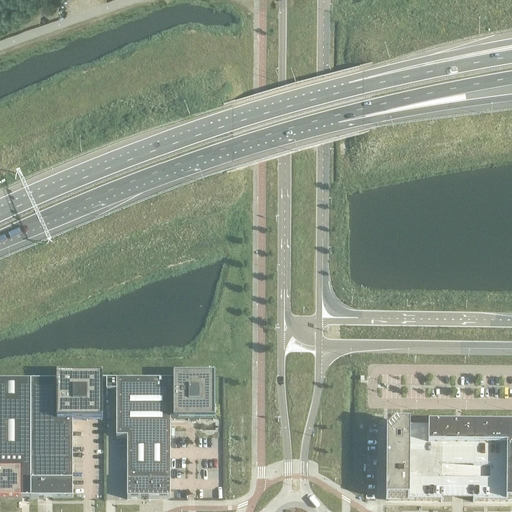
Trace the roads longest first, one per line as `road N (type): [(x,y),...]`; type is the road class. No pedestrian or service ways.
road 1 (motorway): [(362,86),(158,148),(0,214)]
road 2 (motorway): [(0,237),(191,159),(329,121)]
road 3 (primary): [(282,0),(280,332)]
road 4 (primary): [(318,321),(322,0)]
road 5 (motorway): [(318,343),(511,346)]
road 6 (motorway): [(511,322),(318,321)]
road 7 (motorway): [(329,121),(511,77)]
road 8 (motorway): [(329,121),(511,97)]
road 9 (secondary): [(280,332),(285,497)]
road 10 (motorway): [(511,42),(424,59),(362,86)]
road 11 (secondary): [(305,497),(318,343)]
road 12 (motorway): [(511,56),(362,86)]
road 13 (unclassified): [(0,45),(132,0)]
